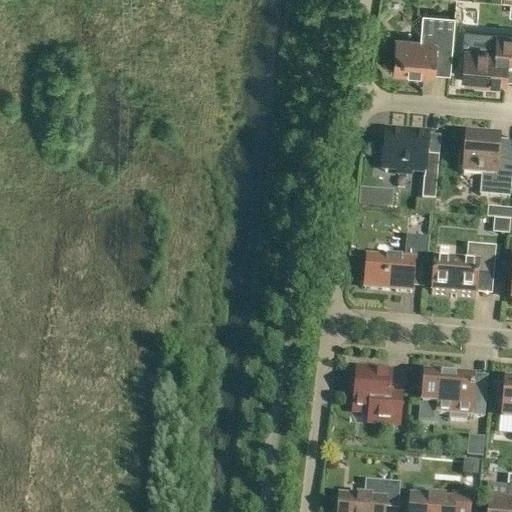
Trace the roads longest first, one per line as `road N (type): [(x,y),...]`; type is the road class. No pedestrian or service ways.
road 1 (residential): [(337,330),(358,107)]
road 2 (residential): [(315,511),(337,330)]
road 3 (residential): [(511,343),(337,330)]
road 4 (residential): [(511,118),(358,107)]
